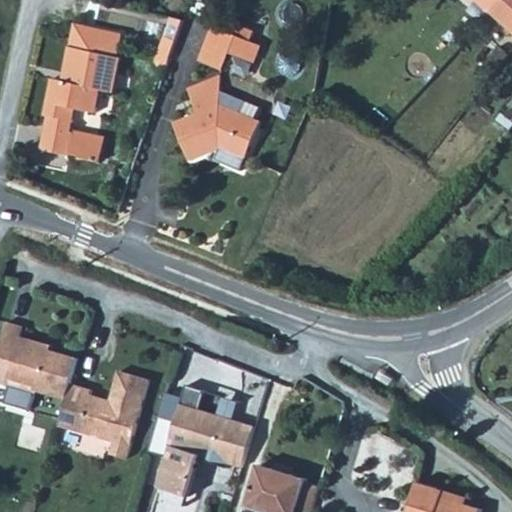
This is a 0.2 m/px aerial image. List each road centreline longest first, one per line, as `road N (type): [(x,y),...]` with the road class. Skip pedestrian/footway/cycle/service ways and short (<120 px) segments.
road 1 (tertiary): [(0,200),(314,326),(348,337),(419,338)]
road 2 (residential): [(511,446),(434,386),(419,338)]
